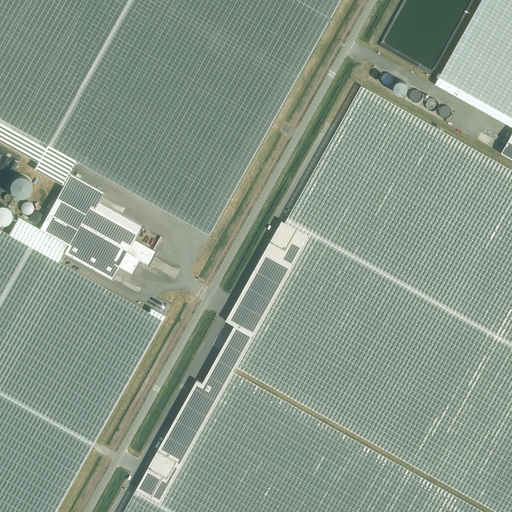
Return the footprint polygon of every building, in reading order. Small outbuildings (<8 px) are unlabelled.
[(0,0),(0,140),(38,162),(36,165),(34,169),(63,185),(56,198),(85,214),(90,206),(94,209),(98,202),(104,192),(69,173),(76,161),(210,235),(340,0),(0,0)] [(511,126),(511,132),(500,153),(511,159),(511,0),(481,0),(435,84),(511,126)] [(373,72),(372,74),(373,76),(374,77),(376,78),(377,79),(379,78),(381,77),(381,75),(382,73),(381,72),(380,70),(378,70),(377,69),(375,70),(373,71),(373,72)] [(382,77),(381,80),(382,82),(383,84),(386,85),(388,86),(391,85),(393,83),(393,81),(394,79),(393,76),(391,75),(389,74),(387,73),(385,74),(383,75),(382,77)] [(395,86),(394,88),(395,91),(397,93),(399,95),(402,95),(405,94),(407,92),(408,90),(408,87),(407,85),(405,83),(403,82),(401,81),(398,82),(396,84),(395,86)] [(197,379),(123,511),(490,511),(235,370),(237,366),(498,511),(511,511),(511,169),(361,85),(285,222),(282,220),(226,320),(235,325),(221,350),(202,382),(197,379)] [(410,93),(409,95),(410,98),(412,100),(414,101),(416,102),(419,101),(421,99),(422,97),(422,95),(421,92),(420,91),(418,90),(415,89),(413,90),(411,91),(410,93)] [(427,102),(426,104),(427,106),(428,109),(431,110),(433,110),(436,109),(437,107),(438,105),(439,103),(438,101),(436,99),(434,98),(432,98),(430,98),(428,100),(427,102)] [(439,110),(439,112),(440,114),(441,116),(443,118),(446,118),(448,117),(450,115),(451,113),(451,111),(451,109),(449,107),(447,106),(445,106),(442,106),(441,108),(439,110)] [(23,198),(27,195),(29,192),(31,189),(31,185),(29,181),(26,178),(23,176),(18,176),(14,178),(11,180),(9,184),(9,189),(11,193),(14,196),(18,198),(23,198)] [(0,511),(55,511),(92,447),(94,443),(165,315),(151,308),(148,312),(57,261),(58,260),(63,252),(112,279),(119,266),(133,274),(140,260),(148,265),(156,251),(134,239),(138,233),(142,226),(98,202),(94,209),(90,206),(85,214),(56,198),(39,228),(18,216),(8,234),(0,229),(0,511)] [(29,213),(31,212),(33,210),(33,208),(33,206),(32,204),(31,202),(29,201),(26,201),(24,202),(23,203),(22,205),(21,208),(22,210),(24,212),(26,213),(29,213)] [(0,222),(3,223),(6,222),(10,220),(12,217),(12,213),(11,209),(9,206),(6,204),(2,204),(0,203),(0,222)] [(39,223),(41,221),(42,220),(43,218),(43,216),(42,213),(41,212),(39,211),(36,211),(34,212),(32,213),(31,215),(31,218),(32,220),(34,222),(36,223),(39,223)]
